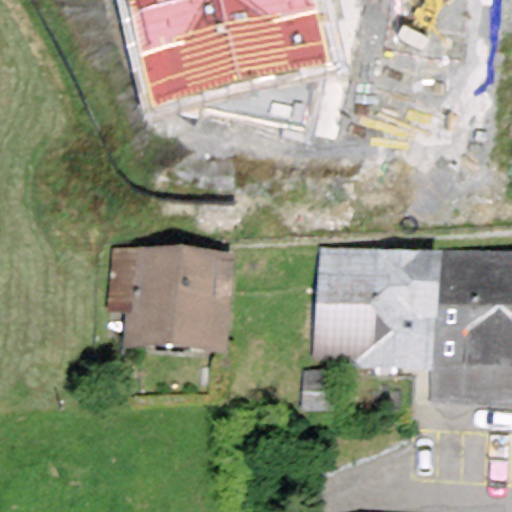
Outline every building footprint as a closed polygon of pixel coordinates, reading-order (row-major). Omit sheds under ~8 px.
[(288,0),(145,0),(166,92),(303,60),(288,0)] [(511,0),(396,0),(393,17),(417,22),(386,169),(511,195),(511,0)] [(352,355),(431,361),(439,265),(331,257),(323,365),(351,367),(352,355)] [(215,266),(115,258),(110,306),(140,309),(137,339),(210,345),(215,266)] [(511,270),(439,265),(431,361),(435,361),(432,399),(511,404),(511,270)] [(362,426),(413,427),(413,377),(363,376),(362,426)]
